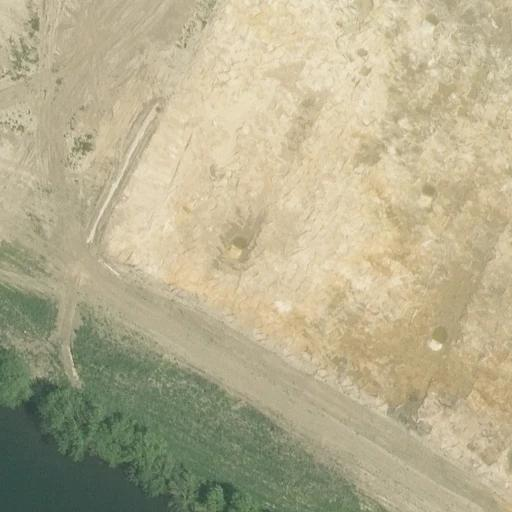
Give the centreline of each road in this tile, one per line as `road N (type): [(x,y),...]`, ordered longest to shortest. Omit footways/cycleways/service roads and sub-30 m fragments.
road 1 (track): [(461,511),(102,298),(82,278),(92,223),(196,0)]
road 2 (track): [(176,43),(511,184)]
